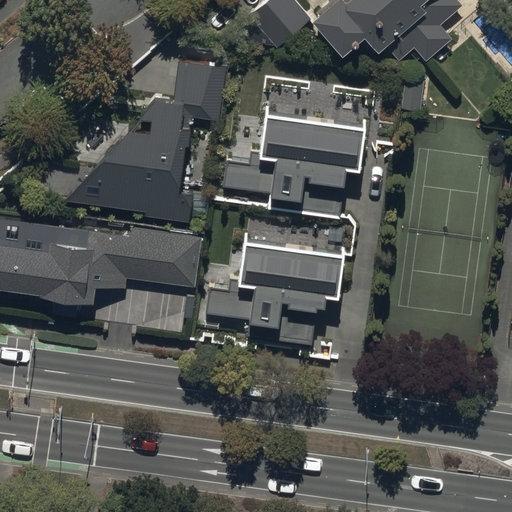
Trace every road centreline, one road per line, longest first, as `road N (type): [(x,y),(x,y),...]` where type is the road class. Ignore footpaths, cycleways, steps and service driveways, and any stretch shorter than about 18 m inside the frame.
road 1 (primary): [(0,364),(511,435)]
road 2 (primary): [(485,497),(0,432)]
road 3 (residential): [(0,95),(108,0)]
